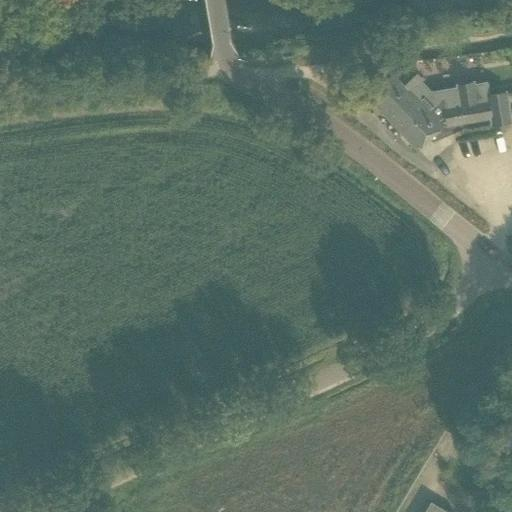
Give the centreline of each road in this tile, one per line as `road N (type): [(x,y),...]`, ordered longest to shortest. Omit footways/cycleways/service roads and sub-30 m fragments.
road 1 (unclassified): [(48,511),(392,348),(469,294),(498,262)]
road 2 (unclassified): [(498,262),(334,136),(233,75),(213,0)]
